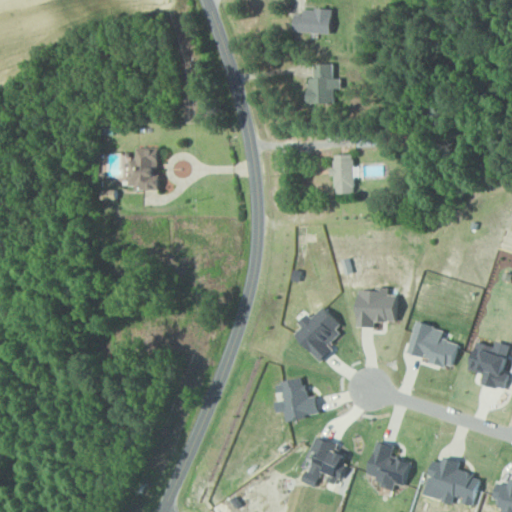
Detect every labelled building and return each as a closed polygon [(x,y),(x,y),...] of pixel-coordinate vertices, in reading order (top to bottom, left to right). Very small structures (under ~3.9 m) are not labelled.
[(297,32),(335,34),(337,10),(298,9),(297,32)] [(338,88),(345,88),(345,78),(338,78),(337,63),(313,63),(313,104),(338,104),(338,88)] [(163,189),(164,149),(139,148),(139,159),(133,159),(132,189),(163,189)] [(358,154),(337,154),(337,194),(359,193),(358,154)] [(363,289),(363,327),(379,327),(379,322),(403,322),(403,295),(394,295),(394,289),(363,289)] [(299,335),(328,361),(338,350),(332,345),(349,326),(327,306),(317,318),(311,313),(303,323),(306,326),(299,335)] [(413,355),(458,367),(464,344),(452,341),(455,331),(421,322),(413,355)] [(475,370),(489,373),(486,383),(507,389),(511,369),(511,357),(498,354),(500,346),(483,342),(475,370)] [(325,414),(321,396),(312,397),(309,378),(283,383),(286,401),(280,402),(282,413),(289,411),(291,420),(325,414)] [(315,472),(329,477),(329,480),(342,484),(352,455),(340,451),(343,443),(322,436),(317,449),(322,451),(315,472)] [(411,486),(417,462),(397,457),(399,445),(382,441),(374,474),(382,476),(380,484),(398,488),(400,484),(411,486)] [(478,505),(487,478),(463,470),(466,462),(448,456),(446,464),(439,462),(434,477),(441,479),(437,491),(448,494),(446,501),(456,505),(458,498),(478,505)] [(511,511),(511,483),(511,485),(503,483),(500,499),(507,500),(504,511),(511,511)]
